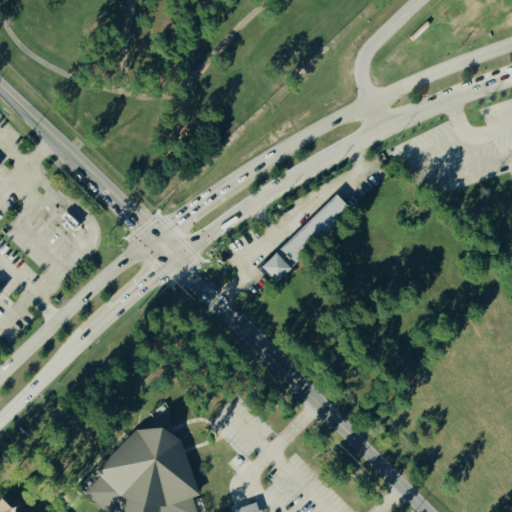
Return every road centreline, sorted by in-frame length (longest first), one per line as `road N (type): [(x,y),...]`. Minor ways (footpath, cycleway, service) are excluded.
road 1 (tertiary): [(427,511),(0,85)]
road 2 (secondary): [(511,42),(369,101),(219,190)]
road 3 (secondary): [(172,258),(400,122)]
road 4 (secondary): [(150,236),(0,376)]
road 5 (residential): [(416,0),(361,59),(359,73),(383,130)]
road 6 (secondary): [(0,419),(112,311)]
road 7 (secondary): [(400,122),(511,74)]
